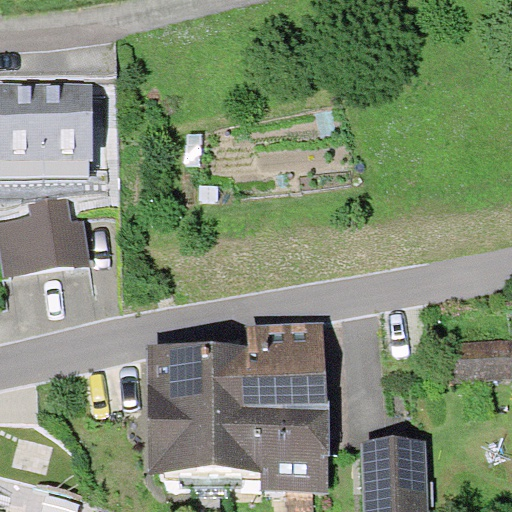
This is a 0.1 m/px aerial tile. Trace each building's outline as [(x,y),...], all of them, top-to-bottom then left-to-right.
[(94,85),(0,84),(0,175),(90,176),(90,161),(94,161),(94,85)] [(68,198),(28,204),(31,217),(0,222),(0,245),(6,278),(93,265),(85,220),(72,222),(68,198)] [(247,342),(148,343),(150,471),(261,469),(261,491),(328,490),(325,321),(247,325),(247,342)] [(511,340),(451,342),(452,380),(511,378),(511,340)] [(361,440),(363,511),(428,511),(426,438),(361,440)]
